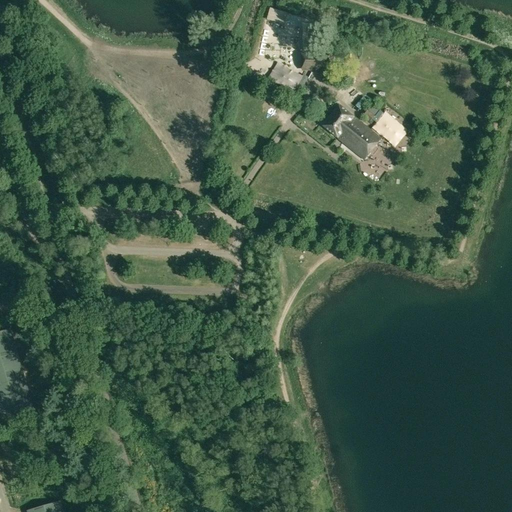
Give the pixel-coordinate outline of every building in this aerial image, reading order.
[(301,58),(295,58),(295,67),(302,67),(302,72),(324,71),(324,52),(301,52),(301,58)] [(323,126),(365,159),(381,139),(338,106),(323,126)] [(363,116),(371,122),(375,116),(368,111),(363,116)] [(0,333),(0,415),(0,416),(32,406),(10,330),(0,333)] [(28,511),(62,511),(60,502),(28,511)]
